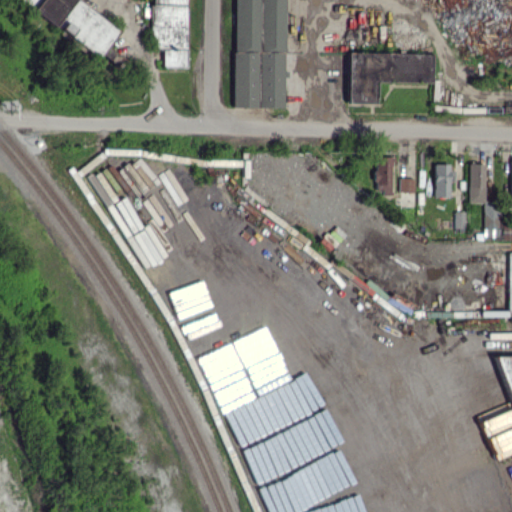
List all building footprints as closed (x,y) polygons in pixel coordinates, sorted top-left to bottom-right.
[(117,30),(77,0),(20,0),(97,58),(117,30)] [(185,0),(149,0),(150,49),(161,49),(162,66),(186,66),(185,0)] [(284,0),(233,0),(232,107),(283,107),(284,0)] [(346,103),(375,103),(375,81),(429,82),(430,52),(347,52),(346,103)] [(391,156),(373,156),(373,193),(390,193),(391,156)] [(467,202),(483,202),(482,162),(466,162),(467,202)] [(433,197),(448,196),(448,181),(451,181),(451,163),(432,163),(433,197)] [(413,192),(413,178),(398,177),(398,191),(413,192)] [(499,200),(482,200),(482,238),(511,237),(511,225),(499,225),(499,200)] [(454,229),(464,228),(463,210),(453,211),(454,229)] [(511,356),(495,357),(511,405),(511,356)]
